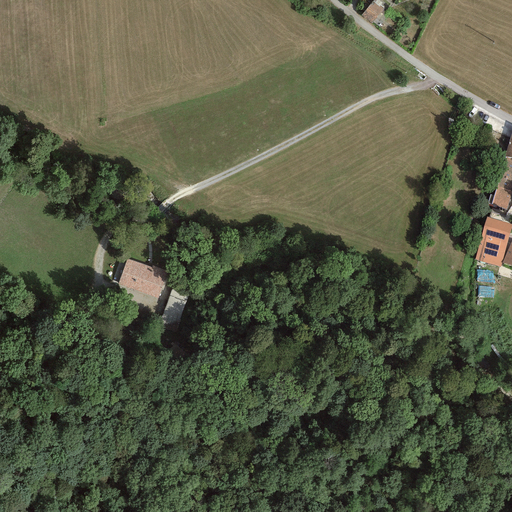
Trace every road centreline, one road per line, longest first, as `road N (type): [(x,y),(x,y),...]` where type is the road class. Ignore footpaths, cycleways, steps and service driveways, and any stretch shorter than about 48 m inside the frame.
road 1 (track): [(438,77),(379,94),(119,224),(102,243),(97,290)]
road 2 (track): [(511,121),(334,0)]
